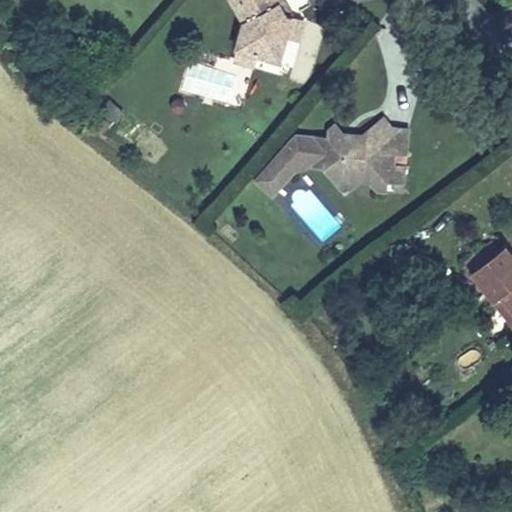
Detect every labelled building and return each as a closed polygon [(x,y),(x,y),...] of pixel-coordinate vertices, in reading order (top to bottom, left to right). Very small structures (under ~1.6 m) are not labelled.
[(228,34),(254,42),(269,46),(276,26),(283,3),(275,4),(273,0),(231,0),(236,7),(228,34)] [(283,3),(276,26),(291,29),(297,8),(283,3)] [(250,55),(254,42),(228,34),(223,48),(250,55)] [(380,105),(368,130),(380,136),(391,108),(380,105)] [(313,159),(323,168),(340,152),(350,159),(348,160),(349,164),(366,166),(371,173),(382,174),(383,167),(390,167),(400,167),(402,149),(393,148),(393,136),(404,137),(406,111),(391,108),(380,136),(368,130),(364,137),(336,133),(338,124),(326,113),(316,126),(303,123),(299,146),(314,149),(313,159)] [(340,152),(323,168),(338,180),(351,170),(349,164),(348,160),(350,159),(340,152)] [(400,167),(390,167),(391,175),(399,177),(400,167)] [(492,282),(511,306),(511,251),(494,229),(458,257),(480,288),(492,282)]
